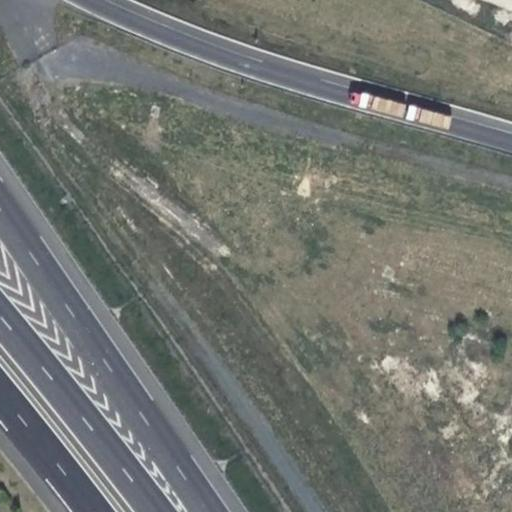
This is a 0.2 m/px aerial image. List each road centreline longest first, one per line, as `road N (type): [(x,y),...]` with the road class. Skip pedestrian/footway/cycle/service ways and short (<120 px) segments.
road 1 (motorway): [(511,138),(240,64),(96,0)]
road 2 (motorway): [(207,511),(0,209)]
road 3 (motorway): [(154,511),(0,322)]
road 4 (motorway): [(0,387),(100,511)]
